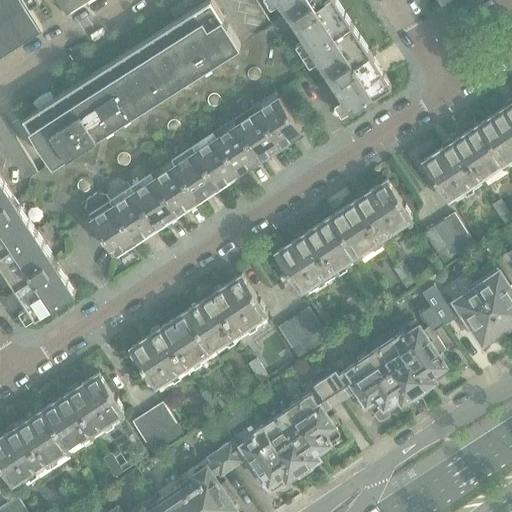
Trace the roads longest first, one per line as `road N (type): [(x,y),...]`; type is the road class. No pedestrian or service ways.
road 1 (residential): [(453,87),(23,367)]
road 2 (residential): [(132,0),(0,81)]
road 3 (residential): [(511,380),(384,464)]
road 4 (primary): [(511,437),(401,511)]
